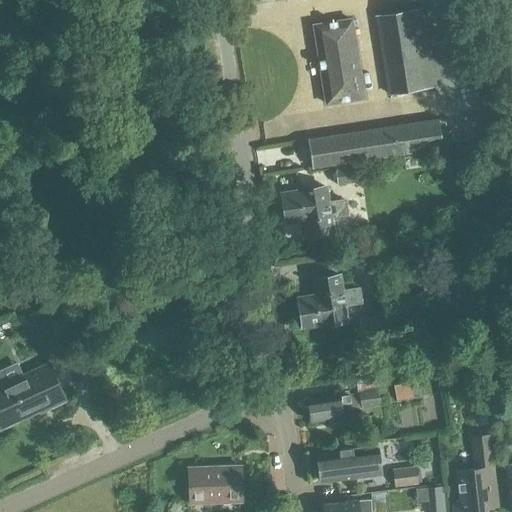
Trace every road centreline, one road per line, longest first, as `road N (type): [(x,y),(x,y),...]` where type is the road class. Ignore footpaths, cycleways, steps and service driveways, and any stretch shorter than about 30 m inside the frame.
road 1 (unclassified): [(279,394),(216,0)]
road 2 (residential): [(4,511),(279,394)]
